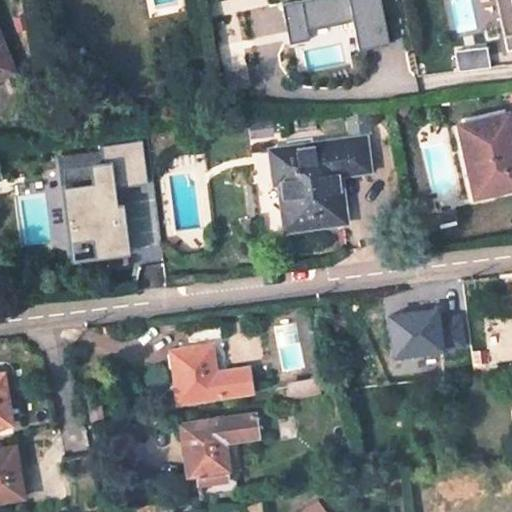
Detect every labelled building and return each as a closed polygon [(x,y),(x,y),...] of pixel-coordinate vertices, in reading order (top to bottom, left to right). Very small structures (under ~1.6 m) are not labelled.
[(347,28),(350,51),(387,45),(380,0),(282,0),(279,1),(284,37),(347,28)] [(511,0),(490,0),(499,49),(511,47),(511,0)] [(0,70),(22,60),(0,11),(0,70)] [(452,52),(455,70),(485,64),(482,47),(452,52)] [(511,114),(511,108),(462,115),(473,187),(511,181),(511,114)] [(363,126),(266,141),(271,175),(277,173),(284,220),(342,211),(335,168),(370,162),(363,126)] [(58,258),(118,254),(112,170),(123,169),(124,184),(142,183),(139,141),(99,144),(99,152),(56,156),(58,184),(53,184),(58,258)] [(181,324),(214,320),(213,306),(179,310),(181,324)] [(205,331),(172,335),(175,354),(169,355),(174,387),(212,381),(205,331)] [(165,356),(169,355),(175,354),(172,335),(162,337),(165,356)] [(0,410),(9,409),(0,361),(0,410)] [(176,409),(181,440),(186,440),(190,460),(184,460),(190,489),(196,488),(225,485),(214,404),(176,409)] [(13,430),(0,431),(0,483),(20,480),(13,430)] [(186,440),(181,440),(177,441),(180,462),(184,460),(190,460),(186,440)]
